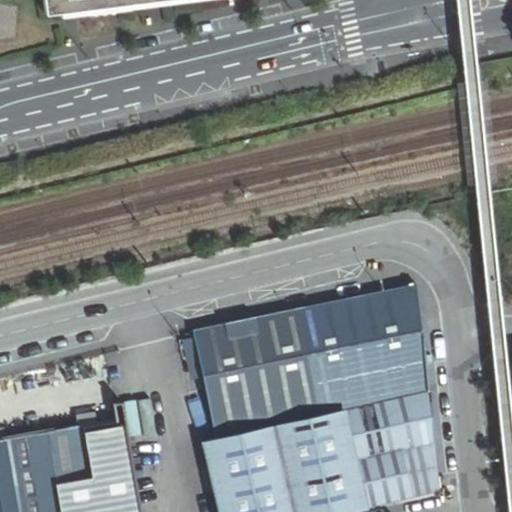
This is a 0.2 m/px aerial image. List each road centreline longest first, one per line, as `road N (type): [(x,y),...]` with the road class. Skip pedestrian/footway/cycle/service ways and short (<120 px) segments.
road 1 (unclassified): [(0,338),(383,240),(428,253),(447,291),(458,344)]
road 2 (unknown): [(0,128),(511,16)]
road 3 (tertiary): [(396,0),(0,98)]
road 4 (unclassified): [(458,344),(475,511)]
